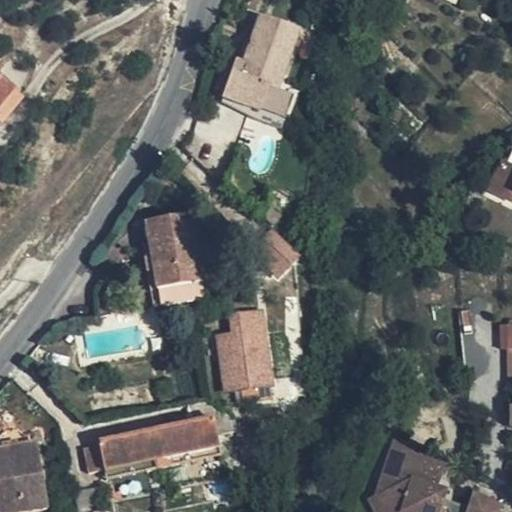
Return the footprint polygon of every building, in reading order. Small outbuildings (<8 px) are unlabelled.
[(299,34),(261,20),(244,65),(239,63),(225,100),(260,113),(269,89),(278,92),(299,34)] [(18,96),(0,80),(0,121),(2,123),(13,109),(18,96)] [(294,108),(280,103),(273,126),(286,130),(294,108)] [(511,171),(503,167),(492,194),(511,203),(511,171)] [(192,220),(147,225),(160,305),(204,300),(192,220)] [(251,254),(277,280),(301,256),(274,230),(251,254)] [(238,325),(240,339),(262,335),(260,322),(238,325)] [(262,335),(240,339),(221,340),(229,395),(239,393),(240,404),(270,401),(262,335)] [(213,421),(157,434),(165,469),(192,463),(191,452),(219,447),(213,421)] [(165,469),(157,434),(101,445),(101,449),(85,452),(89,474),(107,470),(147,461),(149,472),(165,469)] [(437,499),(439,490),(446,465),(414,456),(417,448),(394,441),(376,499),(369,504),(373,511),(468,511),(467,508),(444,501),(437,499)] [(35,446),(0,452),(0,511),(40,511),(48,511),(35,446)] [(221,457),(219,447),(191,452),(192,463),(221,457)] [(147,461),(107,470),(109,480),(149,472),(147,461)] [(447,492),(439,490),(437,499),(444,501),(447,492)] [(471,496),(467,508),(468,511),(497,511),(499,505),(471,496)]
